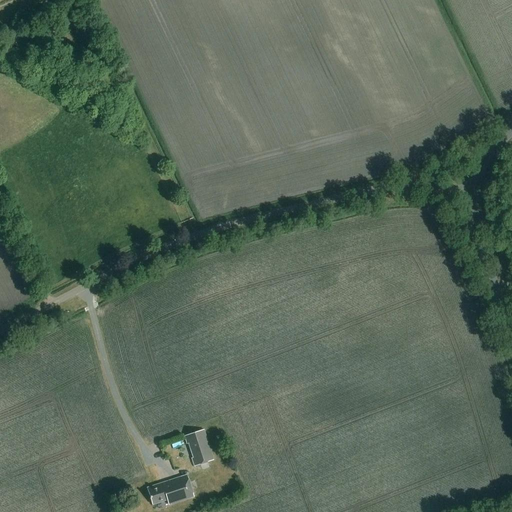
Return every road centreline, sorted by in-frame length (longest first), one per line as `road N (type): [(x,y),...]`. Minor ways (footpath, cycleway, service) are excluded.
road 1 (unclassified): [(0,329),(158,249),(239,221),(376,188),(475,191)]
road 2 (tertiary): [(511,338),(477,231),(475,191)]
